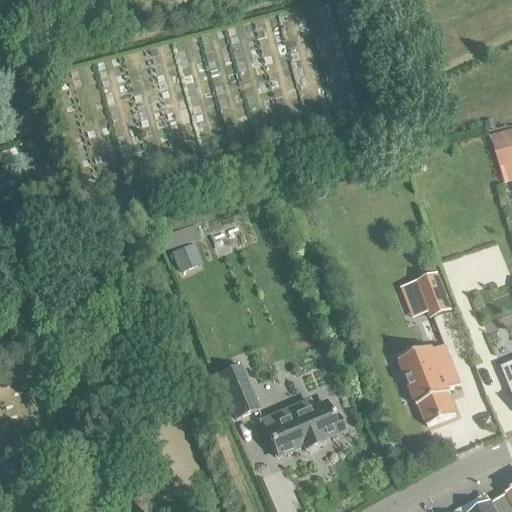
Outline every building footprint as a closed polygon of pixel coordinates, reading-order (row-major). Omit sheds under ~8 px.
[(492,123),(484,125),(485,133),(493,132),(492,123)] [(511,131),(488,138),(502,186),(511,182),(511,131)] [(192,246),(172,255),(180,274),(201,266),(192,246)] [(415,285),(429,320),(450,312),(436,277),(415,285)] [(447,396),(449,396),(448,393),(459,388),(444,349),(432,354),(431,351),(398,364),(415,409),(418,407),(426,429),(455,418),(447,396)] [(511,364),(500,370),(511,398),(511,364)] [(217,378),(236,422),(258,413),(239,368),(217,378)] [(261,424),(275,460),(303,448),(305,453),(322,447),(320,442),(343,433),(338,420),(333,422),(327,406),(312,412),(309,404),(261,424)] [(506,498),(491,506),(494,511),(511,511),(511,492),(505,497),(506,497),(506,498)]
